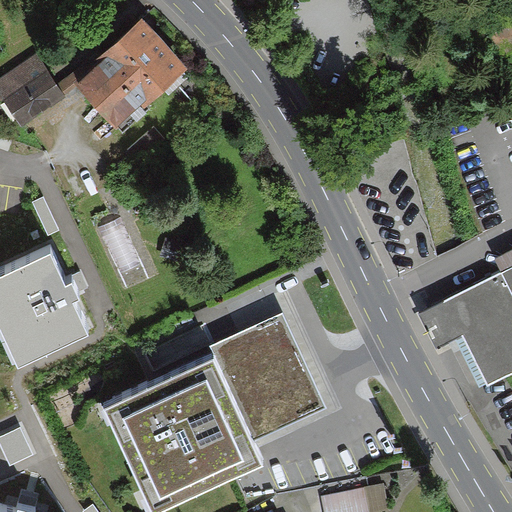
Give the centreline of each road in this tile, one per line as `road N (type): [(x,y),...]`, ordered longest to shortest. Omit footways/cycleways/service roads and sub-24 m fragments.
road 1 (primary): [(190,0),(282,113),(376,300)]
road 2 (primary): [(376,300),(494,511)]
road 3 (residential): [(511,230),(376,300)]
